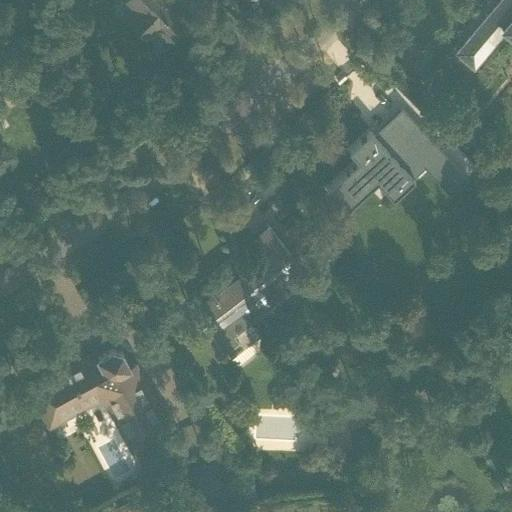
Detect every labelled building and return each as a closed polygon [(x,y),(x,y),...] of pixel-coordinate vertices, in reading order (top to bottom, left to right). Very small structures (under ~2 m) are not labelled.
[(128,0),(135,7),(130,12),(127,16),(149,38),(158,28),(167,37),(186,17),(168,0),(128,0)] [(511,0),(500,0),(457,52),(473,66),(504,30),(511,36),(511,0)] [(35,92),(21,69),(4,80),(18,102),(35,92)] [(359,158),(326,189),(345,209),(347,208),(345,206),(377,177),(393,194),(391,195),(393,197),(414,177),(413,175),(411,174),(439,147),(406,112),(404,114),(405,115),(388,131),(390,133),(388,136),(381,142),(369,129),(348,150),(350,151),(351,150),(359,158)] [(483,130),(465,115),(455,128),(473,143),(483,130)] [(511,221),(503,224),(508,241),(511,239),(511,221)] [(306,275),(279,240),(267,224),(251,236),(266,256),(216,294),(211,287),(209,289),(211,291),(193,304),(192,303),(190,304),(211,333),(202,340),(217,360),(226,353),(228,355),(259,332),(249,318),(306,275)] [(111,348),(97,356),(81,364),(79,360),(29,387),(34,395),(33,396),(36,402),(37,401),(49,424),(50,423),(48,418),(67,408),(69,413),(97,398),(106,400),(132,448),(169,428),(138,371),(133,373),(121,351),(111,348)] [(328,412),(339,460),(359,456),(354,435),(396,402),(384,387),(350,415),(348,408),(328,412)] [(242,433),(234,441),(248,455),(256,447),(242,433)] [(184,504),(216,488),(206,468),(174,484),(184,504)] [(296,511),(321,511),(322,511),(336,509),(335,503),(329,488),(317,490),(317,492),(294,494),(296,511)]
